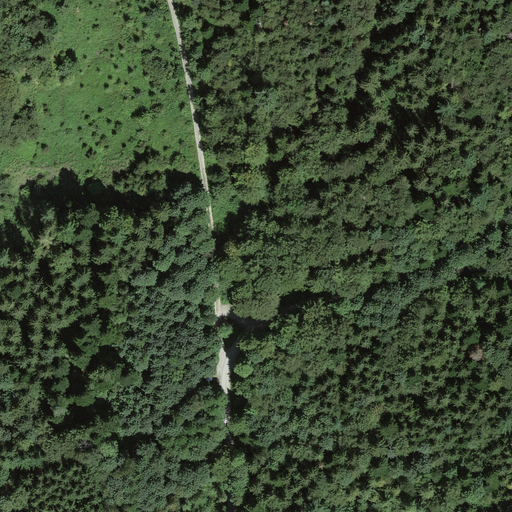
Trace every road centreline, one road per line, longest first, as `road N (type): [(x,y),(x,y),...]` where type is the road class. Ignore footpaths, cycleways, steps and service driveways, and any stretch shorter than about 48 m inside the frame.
road 1 (unclassified): [(511,203),(456,251),(408,276),(250,327),(223,369),(233,511)]
road 2 (track): [(166,0),(206,195),(223,369)]
road 3 (track): [(0,470),(126,447),(223,369)]
